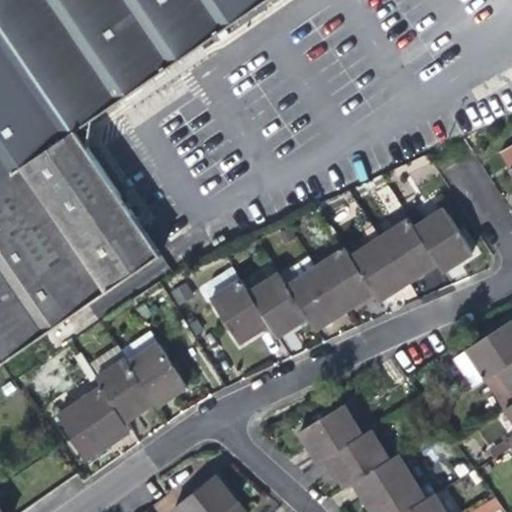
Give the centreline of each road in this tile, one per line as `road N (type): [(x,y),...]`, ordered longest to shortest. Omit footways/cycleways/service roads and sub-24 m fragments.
road 1 (residential): [(511,273),(233,398),(203,419)]
road 2 (residential): [(203,419),(67,511)]
road 3 (residential): [(203,419),(312,511)]
